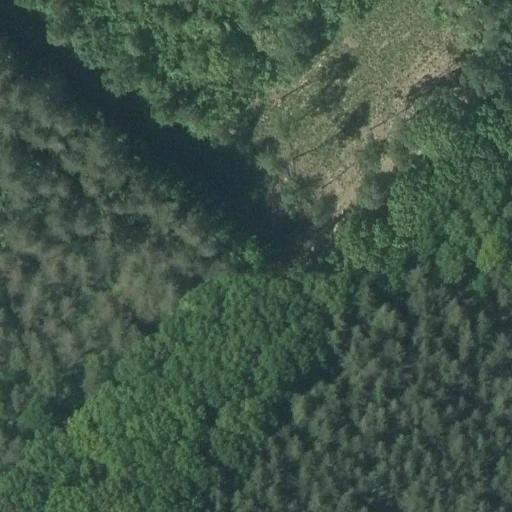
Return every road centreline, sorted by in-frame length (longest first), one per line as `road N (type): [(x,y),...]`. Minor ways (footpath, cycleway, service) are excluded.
road 1 (track): [(21,511),(511,39)]
road 2 (track): [(511,362),(311,227)]
